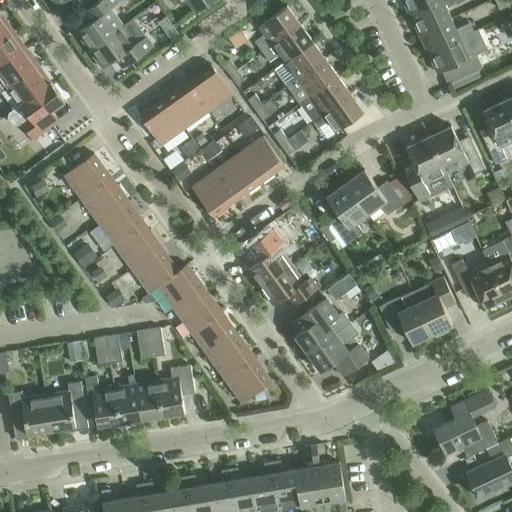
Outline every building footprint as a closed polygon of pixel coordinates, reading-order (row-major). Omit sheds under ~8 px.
[(76,31),(90,50),(123,25),(110,7),(120,0),(99,0),(93,5),(100,15),(76,31)] [(172,0),(175,4),(180,1),(182,4),(187,0),(189,0),(197,11),(211,0),(172,0)] [(403,0),(410,13),(438,0),(403,0)] [(438,0),(410,13),(419,33),(451,18),(447,8),(455,4),(452,0),(438,0)] [(506,0),(495,0),(500,9),(508,5),(506,0)] [(255,41),(262,51),(271,44),(300,23),(287,5),(259,26),(264,34),(255,41)] [(0,12),(0,39),(13,29),(7,21),(6,22),(0,14),(0,13),(1,13),(0,12)] [(511,16),(511,15),(500,21),(508,39),(511,36),(511,16)] [(123,25),(90,50),(103,68),(116,58),(123,68),(154,46),(140,27),(134,18),(123,25)] [(419,33),(428,53),(478,29),(477,27),(473,29),(469,21),(456,27),(451,18),(419,33)] [(279,54),(284,61),(313,41),(300,23),(271,44),(262,51),(270,61),(279,54)] [(0,65),(24,48),(18,39),(20,39),(13,29),(0,39),(0,65)] [(478,29),(428,53),(438,73),(442,71),(448,83),(452,82),(478,69),(483,67),(476,53),(487,48),(478,29)] [(176,30),(169,35),(172,40),(180,35),(176,30)] [(275,69),(288,86),(297,79),(326,58),(313,41),(284,61),(275,69)] [(24,48),(0,65),(0,89),(2,92),(39,65),(32,55),(31,56),(24,48)] [(288,86),(300,103),(310,96),(338,75),(326,58),(297,79),(288,86)] [(223,64),(230,74),(238,69),(230,59),(223,64)] [(212,64),(188,81),(210,110),(232,93),(212,64)] [(9,112),(9,113),(51,82),(51,81),(50,83),(44,75),(45,73),(39,65),(2,92),(14,109),(9,112)] [(238,69),(230,74),(238,84),(245,79),(238,69)] [(478,69),(452,82),(455,89),(481,76),(478,69)] [(300,103),(313,121),(322,114),(351,93),(338,75),(310,96),(300,103)] [(188,81),(164,98),(186,127),(210,110),(188,81)] [(51,82),(9,113),(8,117),(13,124),(18,125),(21,123),(33,139),(53,124),(46,115),(65,101),(51,82)] [(248,99),(255,109),(262,104),(263,103),(256,93),(248,99)] [(322,114),(313,121),(324,136),(328,136),(335,131),(336,132),(352,120),(361,114),(364,111),(351,93),(322,114)] [(186,127),(164,98),(140,115),(161,144),(186,127)] [(511,141),(511,112),(506,100),(484,110),(493,129),(482,135),(496,164),(507,159),(501,146),(511,141)] [(262,104),(255,109),(263,119),(271,114),(263,103),(262,104)] [(252,117),(238,127),(247,138),(261,128),(252,117)] [(452,125),(429,136),(447,172),(469,161),(475,174),(486,169),(472,139),(461,145),(452,125)] [(273,134),(281,144),(288,139),(281,129),(273,134)] [(203,133),(195,139),(200,146),(208,140),(203,133)] [(263,135),(241,151),(262,181),(284,165),(263,135)] [(447,172),(429,136),(407,147),(416,166),(405,171),(419,200),(431,195),(425,183),(447,172)] [(180,147),(188,157),(199,148),(192,139),(180,147)] [(288,139),(281,144),(288,154),(296,149),(288,139)] [(214,140),(202,149),(209,160),(222,151),(216,142),(214,140)] [(241,151),(216,169),(239,198),(262,181),(241,151)] [(64,174),(81,197),(112,179),(94,153),(70,170),(64,174)] [(184,163),(172,172),(179,182),(180,183),(192,174),(184,163)] [(501,168),(493,172),(498,180),(505,177),(501,168)] [(239,198),(216,169),(192,187),(206,206),(213,216),(239,198)] [(365,169),(346,182),(368,214),(380,205),(387,215),(404,203),(411,198),(398,176),(389,182),(388,180),(378,187),(365,169)] [(44,179),(31,186),(37,197),(50,190),(44,179)] [(81,197),(100,223),(130,203),(112,179),(81,197)] [(368,214),(346,182),(327,196),(340,214),(330,221),(346,244),(363,232),(356,222),(368,214)] [(498,188),(487,193),(493,205),(504,200),(498,188)] [(100,223),(116,245),(148,227),(130,203),(100,223)] [(60,215),(50,223),(57,233),(67,225),(60,215)] [(443,215),(425,223),(431,237),(449,228),(443,215)] [(464,223),(450,230),(453,236),(468,230),(464,223)] [(320,229),(330,241),(336,236),(326,224),(320,229)] [(116,245),(133,269),(164,249),(148,227),(116,245)] [(247,268),(260,286),(292,264),(280,247),(285,241),(278,231),(258,245),(265,255),(247,268)] [(501,257),(488,263),(506,299),(511,296),(511,235),(502,240),(504,245),(496,248),(501,257)] [(87,244),(74,253),(83,266),(96,257),(87,244)] [(158,285),(178,269),(164,249),(133,269),(149,292),(158,286),(158,285)] [(437,256),(430,259),(436,272),(443,268),(437,256)] [(506,299),(488,263),(468,273),(461,259),(451,264),(463,289),(467,297),(477,292),(486,309),(506,299)] [(158,285),(175,309),(204,287),(187,263),(178,269),(158,285)] [(292,264),(260,286),(274,305),(292,292),(298,301),(318,287),(310,277),(304,281),(292,264)] [(101,266),(92,272),(98,281),(107,275),(101,266)] [(349,273),(328,289),(336,300),(357,284),(349,273)] [(413,291),(418,302),(433,333),(453,324),(445,307),(456,301),(444,276),(425,285),(413,291)] [(372,286),(365,290),(373,302),(380,297),(372,286)] [(175,309),(193,333),(222,312),(204,287),(175,309)] [(118,288),(107,296),(114,306),(125,298),(118,288)] [(148,293),(140,299),(144,304),(155,302),(148,293)] [(433,333),(418,302),(406,307),(401,295),(379,306),(391,332),(404,325),(412,343),(433,333)] [(295,335),(308,353),(351,322),(345,313),(342,314),(339,316),(326,297),(306,311),(314,321),(295,335)] [(193,333),(209,356),(239,335),(222,312),(193,333)] [(351,322),(308,353),(321,371),(334,362),(344,376),(369,358),(353,335),(355,333),(357,330),(351,322)] [(161,327),(149,329),(153,356),(165,354),(161,327)] [(153,356),(149,329),(137,331),(142,358),(153,356)] [(118,333),(106,335),(111,363),(122,361),(118,333)] [(111,363),(106,335),(94,337),(99,365),(111,363)] [(209,356),(226,379),(255,357),(239,335),(209,356)] [(67,343),(70,361),(82,359),(79,341),(67,343)] [(255,357),(226,379),(242,402),(272,381),(255,357)] [(172,377),(157,380),(164,419),(172,417),(174,415),(173,414),(185,412),(182,393),(195,391),(191,364),(170,367),(172,377)] [(130,384),(114,387),(121,426),(129,425),(131,422),(130,421),(142,419),(136,383),(134,373),(129,375),(129,376),(130,384)] [(121,426),(114,387),(100,389),(97,374),(86,377),(88,391),(92,390),(98,426),(110,424),(110,425),(112,427),(121,426)] [(157,380),(136,383),(142,419),(152,417),(153,419),(155,420),(164,419),(157,380)] [(69,391),(46,394),(52,430),(65,427),(65,429),(68,431),(89,427),(81,381),(68,383),(69,391)] [(266,386),(255,393),(257,400),(269,397),(266,386)] [(446,451),(446,453),(469,442),(474,453),(486,448),(498,442),(488,420),(476,425),(472,417),(496,405),(488,389),(451,407),(456,417),(434,428),(446,451)] [(52,430),(46,394),(23,398),(22,391),(8,393),(16,439),(37,436),(39,433),(39,432),(52,430)] [(486,448),(492,460),(467,472),(480,498),(511,482),(511,467),(507,457),(511,454),(511,442),(510,437),(486,448)] [(281,459),(272,461),(281,510),(302,506),(296,469),(282,471),(281,459)] [(266,474),(253,476),(259,511),(267,511),(281,510),(272,461),(264,462),(266,474)] [(340,461),(319,465),(326,502),(346,499),(340,461)] [(319,465),(296,469),(302,506),(326,502),(319,465)] [(238,467),(230,468),(239,511),(259,511),(253,476),(240,478),(238,467)] [(224,481),(211,483),(217,511),(239,511),(230,468),(222,469),(224,481)] [(196,474),(187,475),(193,511),(217,511),(211,483),(198,485),(196,474)] [(181,488),(168,490),(171,511),(193,511),(187,475),(179,477),(181,488)] [(153,481),(145,483),(149,511),(171,511),(168,490),(155,493),(153,481)] [(138,495),(126,497),(128,511),(149,511),(145,483),(137,484),(138,495)] [(128,511),(126,497),(112,500),(110,489),(101,490),(105,511),(128,511)] [(478,511),(486,511),(500,507),(495,496),(475,504),(478,511)]
